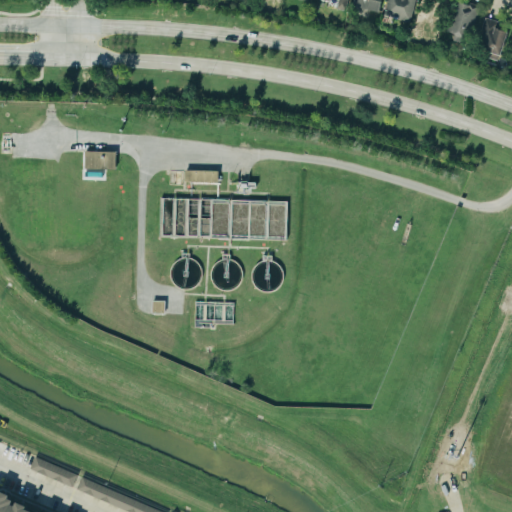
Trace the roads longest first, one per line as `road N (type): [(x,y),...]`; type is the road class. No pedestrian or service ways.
road 1 (secondary): [(511,109),(286,45),(0,24)]
road 2 (secondary): [(54,60),(278,78),(441,117),(511,144)]
